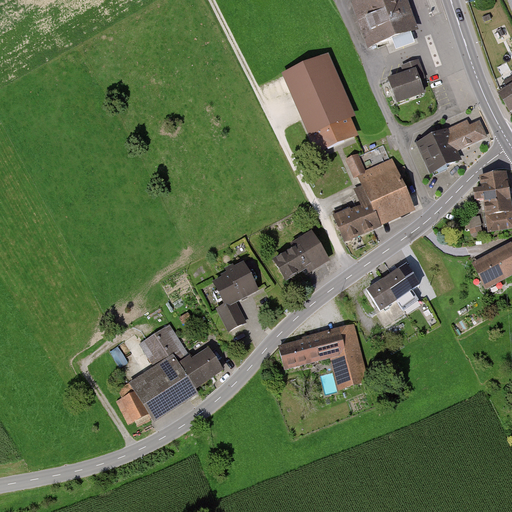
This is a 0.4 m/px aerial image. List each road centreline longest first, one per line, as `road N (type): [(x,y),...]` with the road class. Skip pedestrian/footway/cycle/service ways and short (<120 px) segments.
road 1 (tertiary): [(509,143),(422,225),(313,304),(198,416),(124,458),(0,486)]
road 2 (track): [(349,277),(210,0)]
road 3 (secondary): [(509,143),(451,0)]
